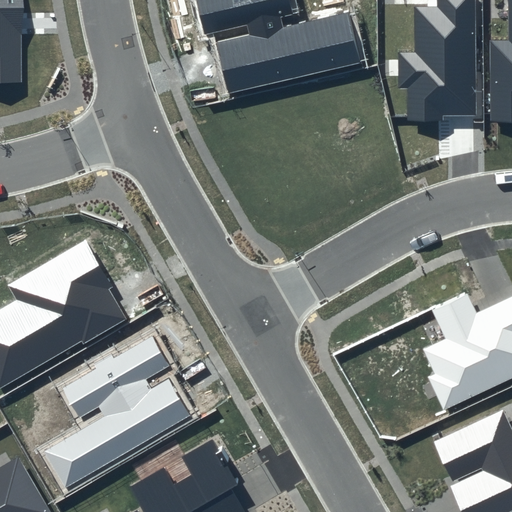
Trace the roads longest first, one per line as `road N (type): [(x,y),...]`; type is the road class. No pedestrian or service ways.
road 1 (residential): [(248,315),(394,227),(455,203),(511,195)]
road 2 (residential): [(248,315),(361,511)]
road 3 (residential): [(138,124),(248,315)]
road 4 (residential): [(138,124),(0,167)]
road 5 (residential): [(107,0),(138,124)]
